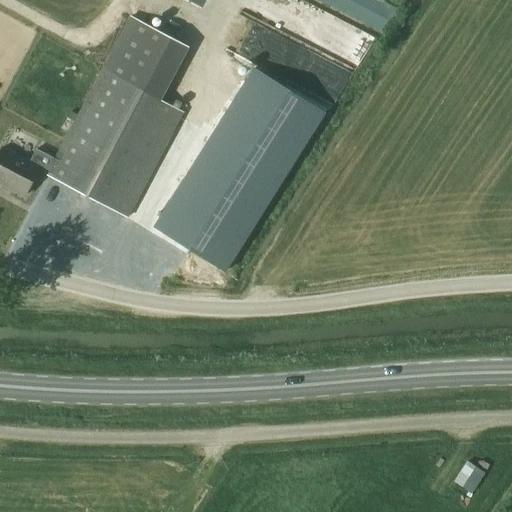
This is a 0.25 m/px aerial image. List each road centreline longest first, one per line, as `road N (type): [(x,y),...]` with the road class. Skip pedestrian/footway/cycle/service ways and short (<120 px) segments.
road 1 (unclassified): [(0,266),(172,305),(272,308),(511,283)]
road 2 (unclassified): [(511,417),(174,440),(0,433)]
road 3 (tertiary): [(511,373),(215,391),(0,385)]
